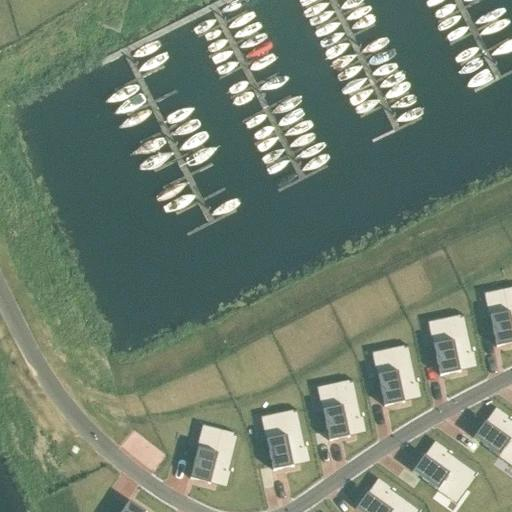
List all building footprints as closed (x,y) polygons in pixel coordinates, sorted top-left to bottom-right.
[(511,288),(503,290),(508,312),(487,317),(495,353),(511,349),(511,288)] [(465,316),(446,321),(452,343),(433,348),(442,385),(465,379),(464,372),(478,368),(465,316)] [(375,376),(382,410),(405,406),(404,401),(425,396),(416,346),(394,350),(398,372),(375,376)] [(324,413),(329,440),(349,437),(348,434),(367,430),(358,381),(337,384),(342,410),(324,413)] [(266,439),(271,468),(290,465),(289,461),(307,459),(300,411),(281,414),(284,436),(266,439)] [(485,423),(471,443),(500,463),(509,450),(511,451),(511,421),(504,416),(494,429),(485,423)] [(196,447),(188,479),(206,484),(208,477),(230,483),(242,437),(218,431),(213,451),(196,447)] [(416,450),(400,472),(435,498),(447,483),(466,497),(482,475),(442,446),(431,461),(416,450)] [(363,497),(353,511),(417,511),(420,508),(382,481),(368,500),(363,497)] [(146,511),(147,511),(133,502),(126,511),(146,511)]
